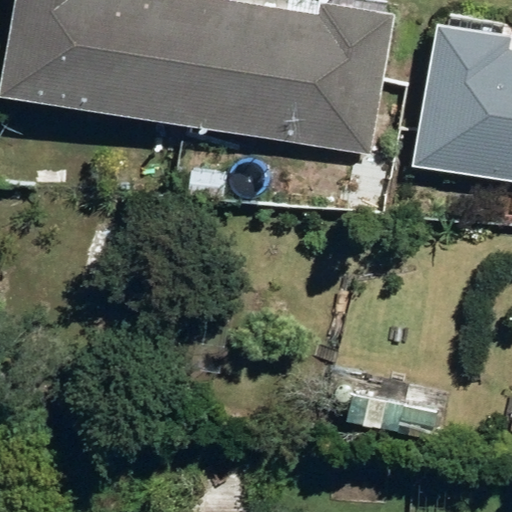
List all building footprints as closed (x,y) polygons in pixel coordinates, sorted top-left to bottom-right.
[(0,72),(184,109),(205,0),(9,0),(0,51),(0,72)] [(318,0),(318,4),(299,0),(205,0),(184,109),(367,145),(393,4),(373,0),(318,0)] [(511,169),(511,34),(504,34),(507,22),(438,9),(411,150),(511,169)] [(120,185),(139,187),(142,155),(123,153),(120,185)] [(188,186),(221,190),(224,168),(191,163),(188,186)]
